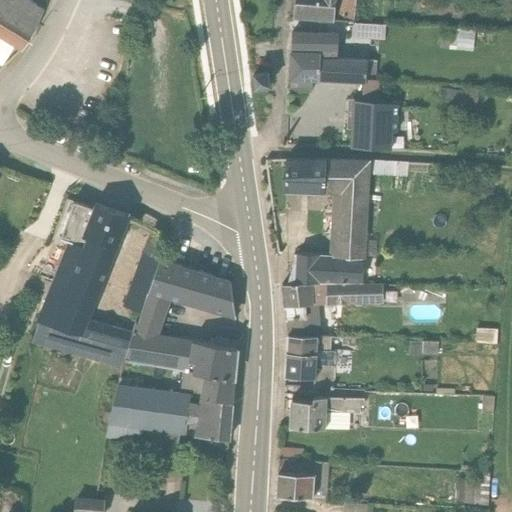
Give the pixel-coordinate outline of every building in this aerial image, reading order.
[(0,0),(0,39),(20,53),(36,27),(43,11),(25,0),(0,0)] [(295,0),(295,18),(333,22),(335,0),(295,0)] [(341,0),(341,15),(357,15),(357,0),(341,0)] [(354,34),(387,35),(387,20),(354,20),(354,34)] [(446,44),(475,47),(477,27),(448,24),(446,44)] [(289,35),(289,53),(334,52),(334,35),(289,35)] [(319,53),(289,53),(289,80),(319,81),(319,59),(319,53)] [(366,60),(319,59),(319,81),(366,82),(366,60)] [(268,71),(251,73),(253,90),(270,88),(268,71)] [(391,149),(394,103),(345,100),(344,146),(391,149)] [(371,159),(285,157),(283,190),(331,193),(328,255),(347,258),(364,259),(369,172),(405,176),(410,163),(371,161),(371,159)] [(81,246),(84,238),(79,236),(90,208),(73,202),(59,239),(66,241),(81,246)] [(84,238),(118,248),(130,217),(92,203),(79,236),(84,238)] [(146,238),(151,227),(140,223),(135,221),(130,217),(125,230),(136,234),(146,238)] [(168,236),(151,227),(146,238),(141,251),(120,305),(140,312),(146,293),(159,259),(168,236)] [(81,336),(88,319),(118,248),(84,238),(81,246),(66,241),(42,300),(33,320),(37,322),(81,336)] [(296,253),(287,286),(361,283),(360,261),(328,255),(327,254),(296,253)] [(159,259),(146,293),(170,300),(233,319),(230,282),(159,259)] [(287,286),(282,287),(285,339),(316,339),(321,338),(316,304),(382,303),(381,284),(362,283),(361,283),(311,285),(287,286)] [(146,293),(140,312),(136,323),(134,323),(132,330),(158,334),(170,300),(146,293)] [(81,336),(37,322),(31,340),(71,354),(114,367),(116,365),(121,366),(123,361),(132,332),(88,319),(81,336)] [(132,332),(123,361),(190,374),(191,374),(193,363),(186,362),(190,341),(190,340),(158,334),(132,330),(132,332)] [(285,339),(284,339),(283,378),(315,379),(316,339),(285,339)] [(193,363),(191,374),(201,375),(233,382),(236,350),(190,341),(186,362),(193,363)] [(187,402),(197,403),(198,399),(199,387),(188,385),(190,374),(183,372),(179,392),(185,392),(187,402)] [(191,374),(190,374),(188,385),(199,387),(201,375),(191,374)] [(199,387),(198,399),(231,406),(233,382),(201,375),(199,387)] [(187,402),(185,392),(128,384),(128,386),(117,384),(105,437),(176,447),(178,435),(184,436),(185,433),(190,435),(188,448),(224,454),(225,441),(192,436),(197,403),(187,402)] [(192,436),(225,441),(228,442),(231,406),(198,399),(197,403),(192,436)] [(312,403),(291,401),(289,428),(346,431),(348,401),(312,399),(312,403)] [(328,464),(279,463),(275,497),(327,499),(328,464)] [(457,480),(457,500),(489,501),(490,481),(457,480)] [(101,511),(103,501),(76,498),(74,511),(101,511)]
